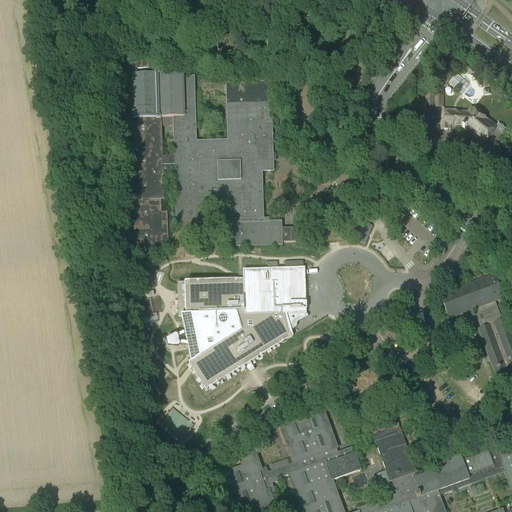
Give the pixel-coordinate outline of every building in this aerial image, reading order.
[(155,74),(155,75),(132,76),(132,96),(124,96),(124,98),(125,126),(123,126),(122,92),(130,92),(129,75),(137,75),(137,70),(149,70),(148,57),(111,58),(113,100),(118,100),(119,129),(125,129),(128,201),(128,203),(125,203),(127,256),(151,255),(151,249),(168,249),(167,213),(161,214),(161,200),(164,200),(163,166),(175,165),(177,223),(181,223),(182,242),(197,241),(197,231),(207,231),(207,228),(212,228),(211,208),(198,208),(198,204),(230,203),(231,221),(227,221),(227,225),(223,225),(223,248),(282,246),(282,244),(293,243),(300,243),(299,229),(281,230),(281,223),(269,223),(269,219),(263,219),(262,172),(273,172),(271,83),(226,84),(227,98),(215,99),(215,105),(227,105),(228,142),(196,143),(194,92),(195,92),(194,77),(183,78),(183,75),(159,75),(159,74),(155,74)] [(443,109),(443,98),(425,97),(425,108),(443,109)] [(442,112),(441,130),(449,131),(450,125),(458,126),(464,130),(466,128),(474,134),(474,135),(485,143),(496,128),(472,110),(469,114),(442,112)] [(396,117),(391,124),(396,128),(402,120),(396,117)] [(405,117),(398,128),(410,135),(417,124),(405,117)] [(351,171),(357,167),(350,160),(345,164),(351,171)] [(175,335),(166,340),(167,347),(177,348),(178,348),(179,348),(179,347),(180,347),(180,346),(187,347),(191,363),(189,364),(189,365),(205,391),(206,392),(206,391),(207,391),(230,377),(245,367),(246,367),(251,364),(293,337),(291,332),(286,315),(306,315),(306,311),(307,311),(306,303),(305,303),(304,269),(303,269),(285,270),(243,271),(243,281),(215,282),(178,284),(177,284),(177,285),(178,310),(178,315),(178,316),(179,316),(181,316),(184,332),(178,336),(177,335),(176,335),(175,335)] [(478,330),(488,356),(498,384),(509,380),(507,373),(511,371),(511,372),(511,337),(505,320),(501,321),(494,302),(503,299),(494,276),(440,296),(449,319),(474,310),(481,329),(478,330)] [(366,367),(351,371),(356,392),(371,389),(366,367)] [(416,479),(414,474),(416,474),(398,424),(372,434),(376,445),(386,472),(376,475),(380,486),(390,482),(390,483),(392,483),(397,496),(357,510),(358,511),(343,511),(333,482),(360,472),(355,455),(354,456),(352,449),(338,454),(336,449),(337,449),(323,410),(279,425),(293,464),(268,474),(266,469),(261,470),(254,451),(238,457),(242,467),(223,475),(236,511),(241,511),(257,507),(258,511),(275,511),(276,511),(271,498),(276,496),(272,484),(279,481),(279,479),(289,476),(302,511),(511,511),(511,446),(497,452),(496,449),(462,462),(459,455),(445,460),(447,467),(416,479)]
